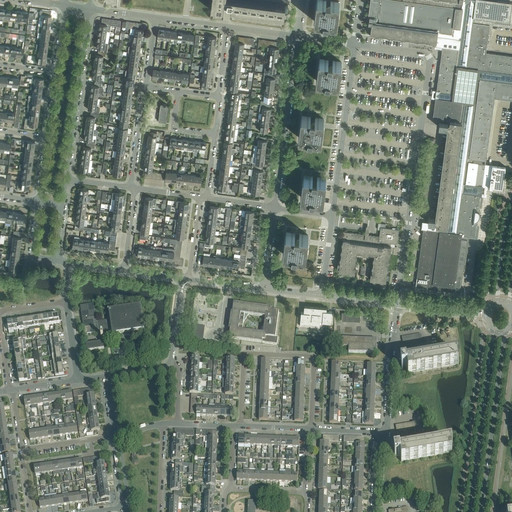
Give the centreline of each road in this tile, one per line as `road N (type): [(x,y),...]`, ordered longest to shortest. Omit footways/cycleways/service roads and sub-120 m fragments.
road 1 (residential): [(397,304),(429,58),(355,44)]
road 2 (residential): [(311,428),(309,355),(244,357),(240,425)]
road 3 (tertiary): [(493,328),(468,511)]
road 4 (tertiary): [(480,511),(504,329)]
road 5 (residential): [(68,180),(89,8)]
road 6 (residential): [(332,215),(355,44)]
road 7 (residential): [(274,207),(296,36)]
road 8 (residential): [(397,304),(378,436)]
